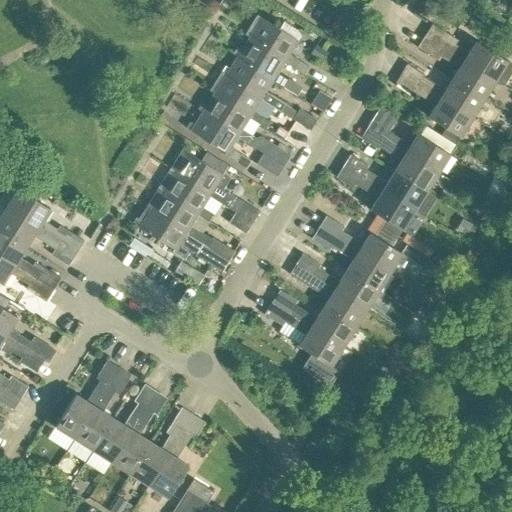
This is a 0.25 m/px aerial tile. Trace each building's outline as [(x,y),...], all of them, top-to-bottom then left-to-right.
[(284,61),(283,63),(304,76),(309,69),(287,55),(301,34),(283,23),(278,31),(255,16),(243,36),(284,61)] [(441,48),(494,82),(503,87),(511,72),(511,66),(474,42),(467,53),(454,45),(456,42),(431,26),(424,37),(441,48)] [(276,74),(283,63),(284,61),(243,36),(231,55),(235,57),(273,80),(271,82),(281,88),(286,81),(276,74)] [(483,100),(494,82),(441,48),(424,37),(416,49),(436,62),(438,58),(457,70),(450,80),(483,100)] [(315,45),(310,54),(321,61),(327,52),(315,45)] [(264,93),(271,82),(273,80),(235,57),(228,69),(223,67),(219,73),(260,99),(259,100),(279,113),(283,105),(264,93)] [(252,112),(259,100),(260,99),(219,73),(207,92),(248,118),(247,119),(258,126),(263,118),(252,112)] [(417,85),(471,119),(483,100),(450,80),(444,91),(422,77),(417,85)] [(444,129),(438,138),(453,147),(458,138),(471,119),(417,85),(412,93),(434,106),(426,118),(444,129)] [(236,138),(262,155),(282,168),(290,156),(260,138),(256,140),(240,131),(247,119),(248,118),(207,92),(196,110),(237,136),(236,138)] [(318,92),(310,106),(321,113),(330,100),(318,92)] [(283,105),(279,113),(291,121),(296,113),(283,105)] [(229,149),(236,138),(237,136),(196,110),(184,130),(223,154),(222,156),(246,171),(251,163),(229,149)] [(296,113),(291,121),(309,132),(316,121),(298,110),(296,113)] [(290,133),(284,142),(297,151),(303,141),(290,133)] [(453,147),(438,138),(433,146),(416,135),(409,147),(387,133),(382,141),(436,174),(448,156),(453,147)] [(424,193),(436,174),(382,141),(377,149),(399,162),(392,172),(424,193)] [(180,151),(168,169),(209,195),(207,197),(217,204),(228,210),(235,199),(221,190),(227,181),(220,176),(225,168),(205,155),(200,164),(180,151)] [(276,178),(282,168),(262,155),(255,165),(276,178)] [(424,193),(392,172),(385,184),(364,170),(366,167),(349,156),(342,167),(359,178),(412,211),(424,193)] [(200,208),(207,197),(208,195),(168,169),(157,187),(197,213),(196,215),(206,222),(211,215),(200,208)] [(395,239),(401,230),(412,211),(359,178),(354,185),(376,199),(369,210),(376,215),(370,223),(395,239)] [(185,232),(184,233),(226,260),(232,250),(212,238),(211,240),(189,226),(196,215),(197,213),(157,187),(145,206),(185,232)] [(17,190),(5,209),(59,242),(64,234),(42,220),(48,210),(34,201),(25,195),(17,190)] [(27,191),(25,195),(34,201),(37,197),(27,191)] [(258,213),(235,199),(228,210),(233,214),(251,224),(258,213)] [(177,244),(184,233),(185,232),(145,206),(133,225),(173,249),(171,252),(183,259),(188,251),(177,244)] [(59,242),(5,209),(0,215),(0,231),(25,247),(32,236),(54,250),(51,255),(68,266),(76,253),(59,242)] [(245,233),(251,224),(233,214),(228,222),(245,233)] [(395,239),(370,223),(365,232),(368,234),(360,246),(339,232),(342,228),(325,217),(318,229),(338,242),(388,273),(400,254),(390,247),(395,239)] [(468,241),(475,230),(460,220),(453,232),(468,241)] [(376,292),(388,273),(338,242),(318,229),(311,240),(328,251),(329,248),(351,262),(344,272),(376,292)] [(25,247),(0,231),(0,257),(35,280),(52,290),(59,279),(56,277),(43,269),(43,268),(34,263),(34,264),(32,267),(26,264),(18,258),(25,247)] [(148,261),(152,253),(132,240),(127,249),(148,261)] [(221,272),(228,261),(201,246),(195,256),(221,272)] [(469,249),(462,262),(470,266),(477,254),(469,249)] [(376,292),(344,272),(337,283),(315,269),(317,266),(300,255),(294,265),(311,276),(364,310),(376,292)] [(47,298),(52,290),(35,280),(0,257),(0,283),(2,284),(9,273),(47,298)] [(256,275),(282,293),(294,276),(268,258),(256,275)] [(321,308),(352,329),(364,310),(311,276),(306,284),(327,298),(321,308)] [(329,366),(341,347),(287,314),(271,303),(263,316),(279,326),(282,321),(304,335),(297,346),(329,366)] [(341,347),(352,329),(321,308),(314,320),(292,306),(287,314),(341,347)] [(0,333),(26,350),(31,342),(9,329),(16,317),(2,309),(0,307),(0,333)] [(0,333),(0,344),(21,358),(26,350),(0,333)] [(31,342),(26,350),(35,355),(42,360),(49,349),(33,339),(31,342)] [(21,358),(19,361),(28,367),(35,355),(26,350),(21,358)] [(107,384),(117,368),(106,362),(96,377),(99,380),(85,401),(74,394),(54,425),(73,438),(107,384)] [(92,449),(112,418),(101,411),(113,393),(117,396),(129,377),(117,368),(107,384),(73,438),(92,449)] [(0,375),(0,385),(3,387),(19,397),(25,388),(9,377),(7,380),(0,375)] [(330,383),(324,393),(349,409),(355,399),(330,383)] [(0,401),(12,409),(19,397),(3,387),(0,385),(0,401)] [(144,408),(154,392),(143,385),(133,401),(136,404),(122,425),(112,418),(92,449),(110,461),(144,408)] [(110,461),(129,473),(149,442),(138,435),(152,414),(144,408),(110,461)] [(181,432),(191,415),(179,408),(164,432),(169,435),(160,449),(149,442),(129,473),(147,485),(181,432)] [(187,466),(176,458),(189,437),(181,432),(147,485),(167,497),(187,466)] [(194,479),(186,491),(206,504),(214,492),(194,479)] [(179,501),(196,511),(200,511),(206,504),(186,491),(179,501)] [(116,501),(109,511),(111,511),(126,511),(128,509),(116,501)] [(196,511),(179,501),(173,511),(196,511)]
